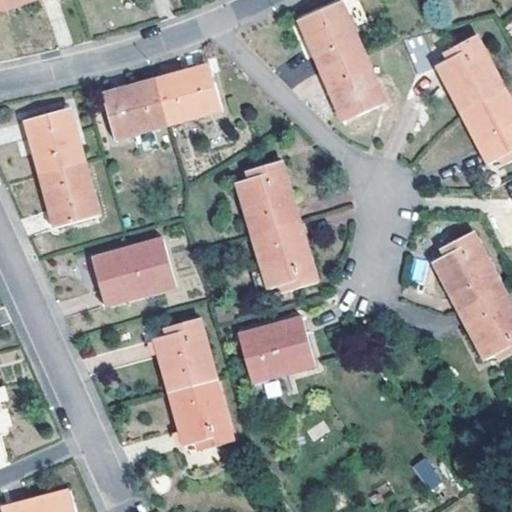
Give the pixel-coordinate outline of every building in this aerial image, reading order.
[(30,0),(1,0),(5,9),(30,0)] [(423,0),(430,29),(453,24),(448,0),(423,0)] [(347,30),(353,27),(341,2),(336,5),(347,30)] [(300,18),(323,70),(365,53),(353,27),(347,30),(336,5),(300,18)] [(507,92),(478,36),(463,43),(466,50),(460,53),(439,64),(466,115),(507,92)] [(457,46),(460,53),(466,50),(463,43),(457,46)] [(345,121),(381,105),(371,82),(376,79),(365,53),(323,70),(345,121)] [(210,66),(186,72),(189,81),(213,75),(210,66)] [(223,109),(213,75),(189,81),(186,72),(159,80),(170,124),(223,109)] [(371,82),(381,105),(387,103),(376,79),(371,82)] [(117,139),(170,124),(159,80),(130,88),(133,97),(107,105),(117,139)] [(104,95),(107,105),(133,97),(130,88),(104,95)] [(511,100),(507,92),(466,115),(490,163),(511,152),(511,151),(511,100)] [(71,109),(63,111),(70,136),(78,134),(71,109)] [(86,163),(78,134),(70,136),(63,111),(28,121),(42,174),(86,163)] [(283,161),(266,166),(267,172),(261,174),(239,181),(255,236),(301,222),(283,161)] [(57,227),(93,217),(86,191),(93,189),(86,163),(42,174),(57,227)] [(86,191),(93,217),(100,215),(93,189),(86,191)] [(319,282),(301,222),(255,236),(270,290),(293,282),(299,280),(302,288),(319,282)] [(474,231),(461,239),(463,245),(457,248),(436,261),(463,311),(504,289),(474,231)] [(163,239),(122,251),(124,258),(98,266),(109,305),(176,286),(163,239)] [(453,243),(457,248),(463,245),(461,239),(453,243)] [(95,258),(98,266),(124,258),(122,251),(95,258)] [(295,290),(302,288),(299,280),(293,282),(295,290)] [(511,303),(504,289),(463,311),(488,359),(509,349),(511,347),(511,303)] [(201,318),(187,322),(189,330),(180,332),(157,339),(171,391),(217,378),(201,318)] [(303,318),(267,328),(270,336),(245,343),(255,382),(316,364),(303,318)] [(178,324),(180,332),(189,330),(187,322),(178,324)] [(243,335),(245,343),(270,336),(267,328),(243,335)] [(234,440),(217,378),(171,391),(186,445),(209,439),(219,437),(221,444),(234,440)] [(212,447),(221,444),(219,437),(209,439),(212,447)] [(426,457),(411,467),(430,491),(444,480),(426,457)] [(77,511),(72,491),(28,502),(31,510),(24,511),(77,511)] [(3,508),(3,511),(24,511),(31,510),(28,502),(3,508)]
